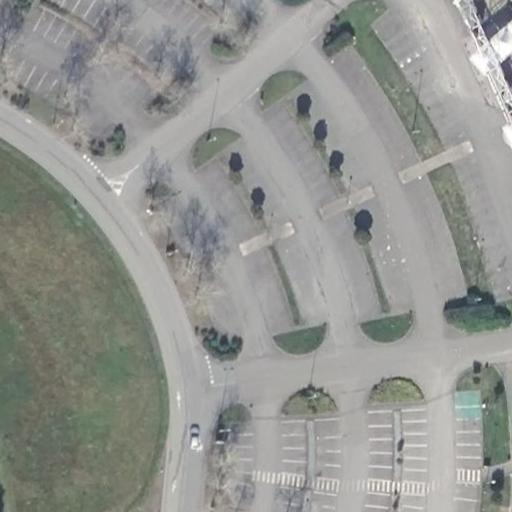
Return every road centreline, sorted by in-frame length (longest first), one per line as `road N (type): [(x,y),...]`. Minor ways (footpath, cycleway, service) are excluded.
road 1 (unclassified): [(333,0),(100,194)]
road 2 (unclassified): [(271,375),(511,343)]
road 3 (unclassified): [(170,319),(158,284),(100,194)]
road 4 (unclassified): [(179,447),(170,319)]
road 5 (unclassified): [(100,194),(0,115)]
road 6 (unclassified): [(271,375),(204,366),(170,319)]
road 7 (unclassified): [(179,447),(205,410),(271,375)]
